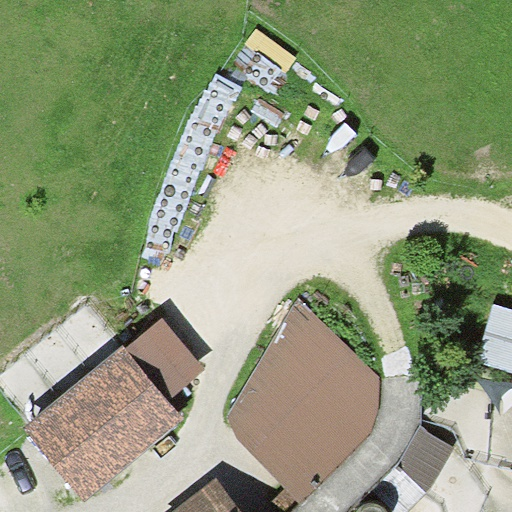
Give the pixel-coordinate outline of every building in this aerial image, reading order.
[(381,380),(299,298),(228,416),(236,436),(302,502),(367,432),(375,416),(381,380)] [(511,308),(494,304),(478,361),(511,370),(511,308)] [(126,348),(169,400),(205,369),(162,318),(126,348)] [(123,344),(23,428),(85,501),(185,418),(169,400),(126,348),(123,344)] [(455,446),(420,425),(396,467),(429,491),(455,446)] [(244,511),(217,477),(172,511),(244,511)]
